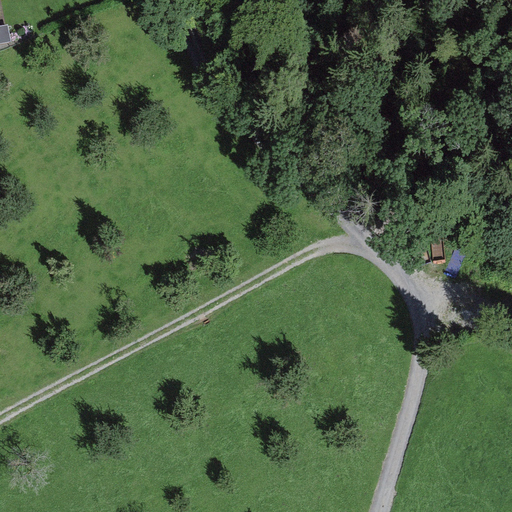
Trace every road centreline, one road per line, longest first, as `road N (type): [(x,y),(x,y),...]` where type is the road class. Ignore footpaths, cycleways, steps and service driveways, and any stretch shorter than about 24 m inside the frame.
road 1 (track): [(174,0),(217,82),(393,252),(417,291),(423,372),(380,511)]
road 2 (track): [(0,419),(367,227)]
